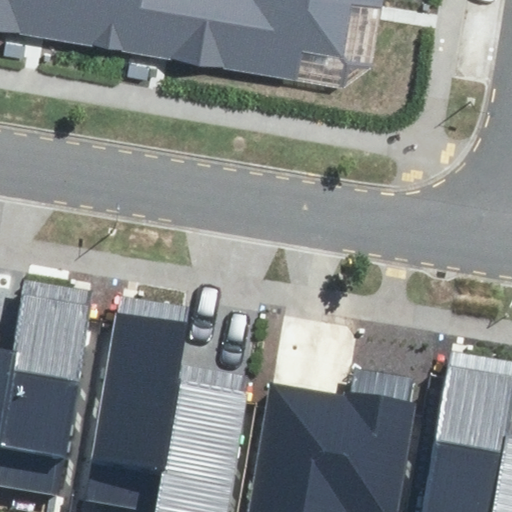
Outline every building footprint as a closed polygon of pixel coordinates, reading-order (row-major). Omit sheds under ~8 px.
[(0,0),(0,12),(125,35),(131,0),(0,0)] [(131,0),(125,35),(342,75),(372,55),(381,0),(131,0)] [(16,338),(0,421),(0,444),(68,457),(100,286),(29,272),(16,338)] [(95,469),(167,483),(187,377),(199,311),(128,298),(95,469)] [(0,421),(16,338),(0,335),(0,421)] [(425,511),(499,511),(511,454),(511,446),(511,386),(451,375),(425,511)] [(229,511),(253,390),(187,377),(167,483),(161,511),(229,511)] [(277,386),(255,511),(390,511),(411,395),(354,385),(351,398),(277,386)] [(511,511),(511,454),(499,511),(511,511)]
